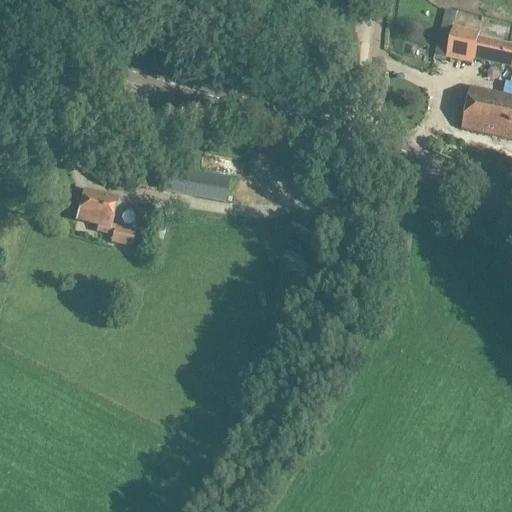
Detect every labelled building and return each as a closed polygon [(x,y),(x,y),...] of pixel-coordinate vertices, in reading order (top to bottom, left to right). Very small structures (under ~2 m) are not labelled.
[(444,14),(441,28),(452,32),(452,29),(455,17),(444,14)] [(452,32),(446,59),(472,65),(473,60),(478,40),(479,35),(452,29),(452,32)] [(511,47),(478,40),(473,60),(511,69),(511,47)] [(0,116),(38,125),(45,88),(46,85),(0,75),(0,116)] [(502,97),(511,99),(511,85),(505,83),(502,97)] [(471,90),(462,131),(511,142),(511,99),(502,97),(471,90)] [(168,174),(164,195),(226,206),(229,185),(168,174)] [(79,201),(73,222),(94,228),(93,234),(110,238),(109,244),(130,249),(133,236),(119,233),(106,229),(111,209),(79,201)] [(139,223),(138,230),(147,233),(148,226),(139,223)] [(154,225),(147,245),(161,249),(167,228),(154,225)] [(264,390),(259,404),(273,408),(278,395),(264,390)]
